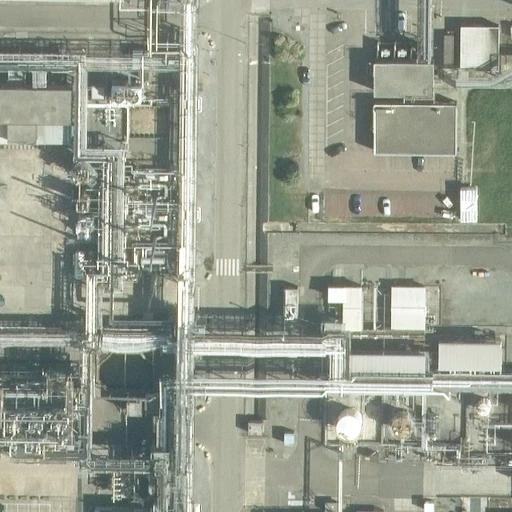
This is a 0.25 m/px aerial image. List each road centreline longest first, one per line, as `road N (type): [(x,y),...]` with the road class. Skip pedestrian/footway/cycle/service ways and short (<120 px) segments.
road 1 (unknown): [(231,248),(511,249)]
road 2 (unknown): [(339,0),(343,153),(356,165),(453,169)]
road 3 (unknown): [(226,511),(231,248)]
road 4 (unknown): [(231,248),(235,0)]
road 5 (unknown): [(139,0),(0,5)]
